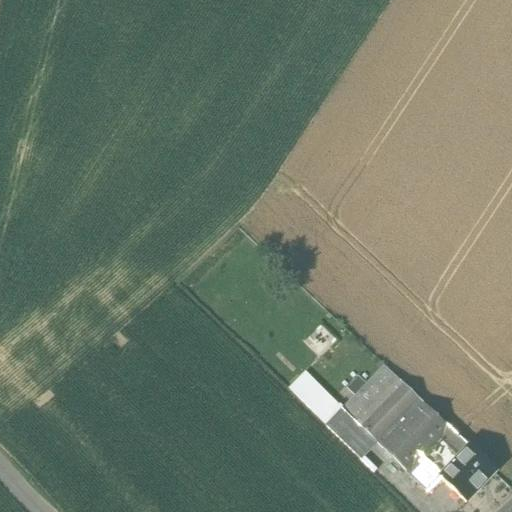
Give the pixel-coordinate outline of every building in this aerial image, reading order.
[(322,414),(333,401),(311,382),(300,395),(322,414)] [(419,402),(391,431),(421,459),(439,440),(449,431),(419,402)] [(421,459),(391,431),(377,446),(407,474),(421,459)] [(494,474),(449,431),(439,440),(459,459),(440,478),(439,479),(440,480),(465,503),(494,474)] [(421,459),(407,474),(427,494),(440,480),(439,479),(440,478),(421,459)]
